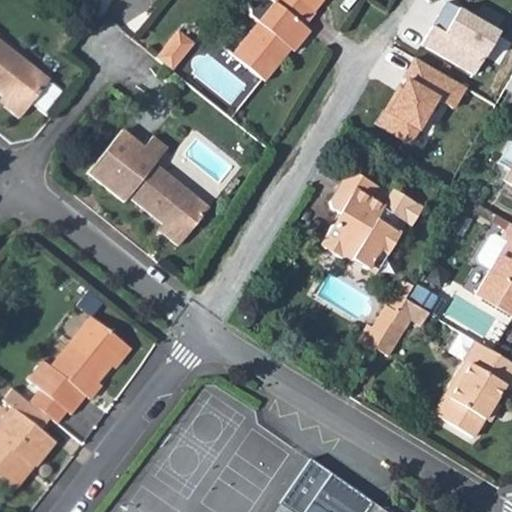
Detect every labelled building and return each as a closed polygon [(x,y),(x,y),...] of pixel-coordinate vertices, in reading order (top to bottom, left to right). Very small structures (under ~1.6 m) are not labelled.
[(255,24),(230,55),(262,81),(280,59),(275,55),(284,45),(292,52),(308,32),(302,27),(313,14),(312,13),(321,0),(247,0),(245,3),(246,16),(255,24)] [(457,10),(443,34),(431,27),(420,46),(474,76),(498,33),(457,10)] [(176,30),(160,50),(175,62),(191,43),(176,30)] [(0,95),(6,100),(1,106),(16,119),(47,81),(0,42),(0,95)] [(160,225),(166,229),(161,235),(176,247),(206,209),(152,165),(150,167),(135,156),(141,148),(119,131),(85,174),(121,203),(126,197),(160,225)] [(135,156),(150,167),(152,165),(165,149),(150,137),(141,148),(135,156)] [(511,145),(509,144),(496,164),(509,172),(503,182),(511,187),(511,145)] [(328,226),(315,247),(340,262),(342,258),(363,270),(375,250),(383,255),(401,224),(408,228),(419,209),(390,191),(387,195),(345,169),(324,203),(326,210),(340,218),(337,224),(328,226)] [(160,225),(156,230),(161,235),(166,229),(160,225)] [(511,227),(503,240),(499,238),(494,239),(482,259),(483,264),(494,271),(478,297),(511,317),(511,227)] [(375,250),(363,270),(370,275),(383,255),(375,250)] [(400,281),(383,309),(394,316),(403,301),(411,288),(400,281)] [(381,337),(373,351),(385,359),(408,322),(418,328),(426,315),(403,301),(394,316),(381,337)] [(383,309),(370,330),(381,337),(394,316),(383,309)] [(95,381),(108,364),(124,344),(89,315),(48,365),(41,359),(25,379),(37,388),(65,411),(68,414),(82,396),(87,400),(99,384),(95,381)] [(365,327),(356,343),(371,353),(373,351),(381,337),(370,330),(365,327)] [(509,391),(511,386),(511,365),(473,342),(458,334),(446,354),(461,362),(453,376),(455,377),(460,380),(436,418),(472,440),(483,421),(495,403),(504,388),(509,391)] [(124,344),(108,364),(112,368),(128,348),(124,344)] [(455,377),(431,415),(436,418),(460,380),(455,377)] [(26,402),(10,388),(0,399),(0,400),(8,407),(0,417),(0,480),(7,486),(20,470),(16,466),(20,462),(25,466),(30,467),(52,441),(39,430),(48,419),(26,402)] [(65,411),(37,388),(26,402),(48,419),(55,424),(65,411)] [(495,403),(483,421),(488,425),(499,406),(495,403)] [(383,511),(370,503),(308,459),(278,504),(288,511),(383,511)]
